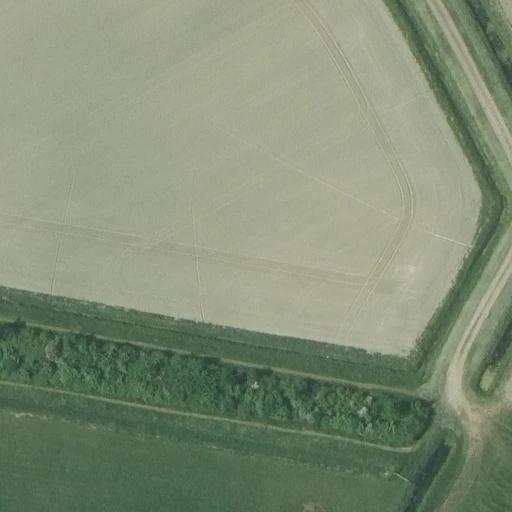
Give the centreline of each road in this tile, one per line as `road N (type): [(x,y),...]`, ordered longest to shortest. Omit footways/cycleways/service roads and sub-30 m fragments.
road 1 (track): [(511,252),(449,386),(475,435),(433,511)]
road 2 (track): [(426,0),(511,157)]
